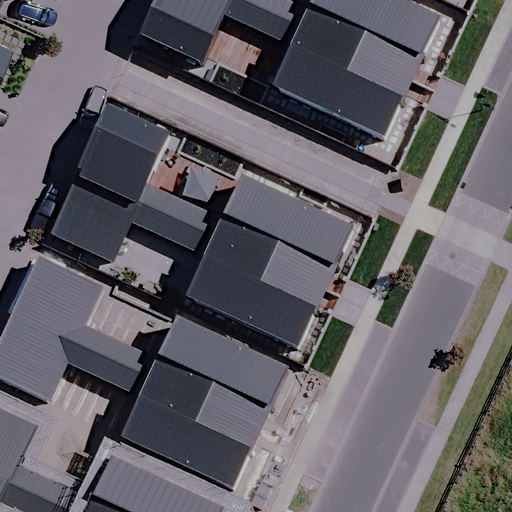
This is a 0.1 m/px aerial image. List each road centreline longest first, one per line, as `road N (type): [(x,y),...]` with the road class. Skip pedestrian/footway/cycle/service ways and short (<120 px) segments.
road 1 (residential): [(339,511),(511,138)]
road 2 (residential): [(106,0),(0,230)]
